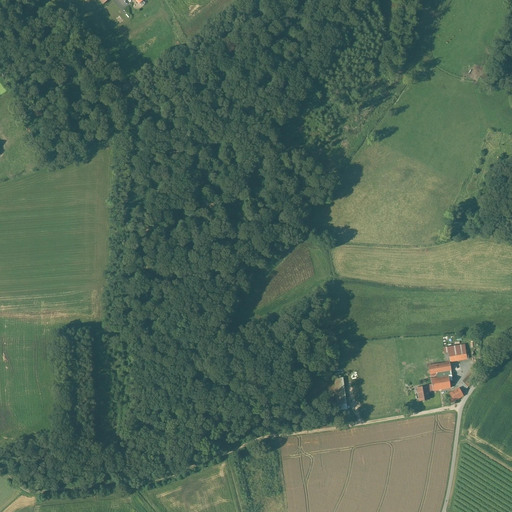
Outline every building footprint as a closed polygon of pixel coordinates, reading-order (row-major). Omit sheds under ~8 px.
[(464,344),(443,348),(444,351),(444,353),(448,352),(450,363),(467,360),(464,344)] [(430,385),(417,386),(419,401),(429,400),(428,392),(450,389),(449,380),(452,380),(450,362),(446,362),(428,365),(430,379),(430,385)] [(476,377),(470,371),(461,381),(468,387),(476,377)] [(339,410),(347,409),(342,375),(334,376),(339,410)] [(464,396),(459,388),(447,394),(452,402),(464,396)]
